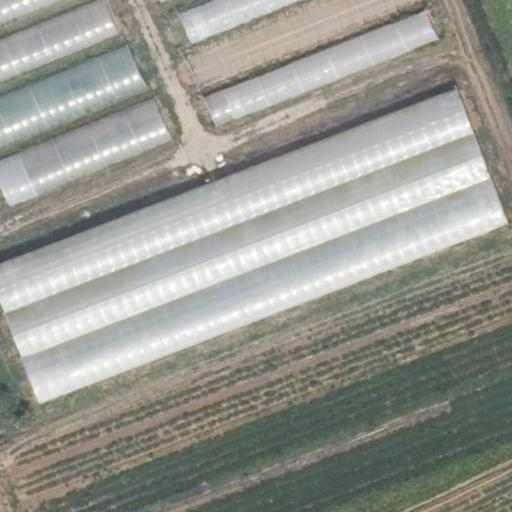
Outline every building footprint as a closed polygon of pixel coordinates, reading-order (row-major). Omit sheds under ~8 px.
[(19,0),(22,5),(30,2),(37,22),(59,15),(59,16),(91,6),(92,8),(102,5),(100,0),(19,0)] [(214,124),(435,44),(418,0),(204,0),(189,6),(185,17),(173,21),(181,44),(224,29),(243,36),(231,40),(235,50),(258,58),(266,34),(270,33),(266,22),(268,16),(284,10),(289,24),(297,21),(317,28),(320,38),(345,29),(366,36),(265,73),(257,96),(229,86),(204,96),(214,124)] [(0,95),(0,144),(145,87),(129,45),(0,95)] [(511,236),(463,96),(0,253),(0,297),(34,398),(511,236)] [(0,156),(0,185),(6,203),(170,144),(155,101),(0,156)]
